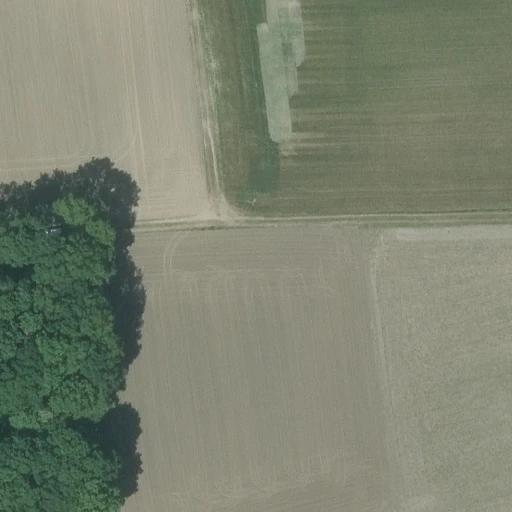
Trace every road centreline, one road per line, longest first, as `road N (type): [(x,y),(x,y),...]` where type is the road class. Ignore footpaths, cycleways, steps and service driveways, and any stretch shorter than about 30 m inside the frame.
road 1 (track): [(0,232),(204,212),(511,204)]
road 2 (track): [(204,212),(177,0)]
